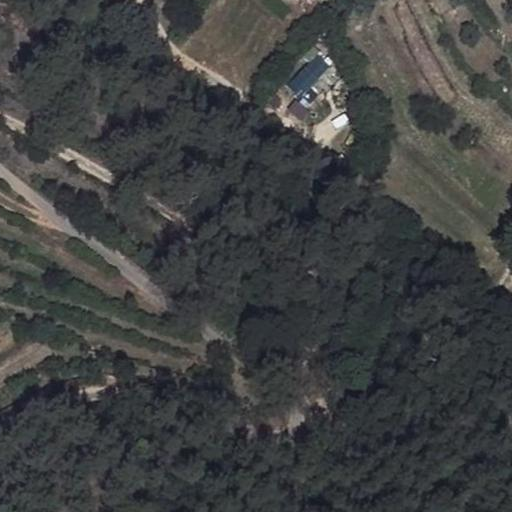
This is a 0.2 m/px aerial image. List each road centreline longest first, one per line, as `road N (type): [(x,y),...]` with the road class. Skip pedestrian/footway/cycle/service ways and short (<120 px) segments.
road 1 (unclassified): [(0,163),(301,402),(304,431),(283,442),(166,401),(94,396),(0,432)]
road 2 (track): [(511,269),(496,298),(464,316),(384,310),(261,264),(0,119)]
